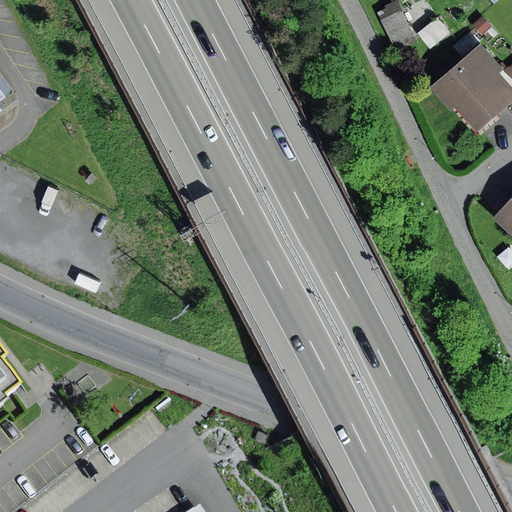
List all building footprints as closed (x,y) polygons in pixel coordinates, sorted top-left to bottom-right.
[(405,1),(386,9),(401,45),(421,37),(405,1)] [(511,88),(479,49),(433,87),(469,131),(511,94),(511,88)] [(0,98),(15,88),(0,66),(0,98)] [(511,197),(495,217),(511,231),(511,197)] [(0,406),(1,406),(0,404),(0,400),(15,389),(0,368),(0,361),(2,360),(0,357),(0,406)] [(269,434),(258,431),(255,441),(265,444),(269,434)]
